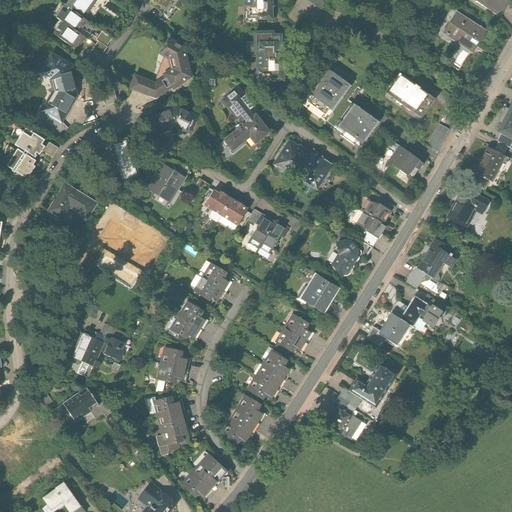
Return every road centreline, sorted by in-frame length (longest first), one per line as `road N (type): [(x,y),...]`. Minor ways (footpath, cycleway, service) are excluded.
road 1 (residential): [(511,50),(422,211),(221,511)]
road 2 (residential): [(134,118),(69,153),(30,208),(13,301),(21,383),(0,423)]
